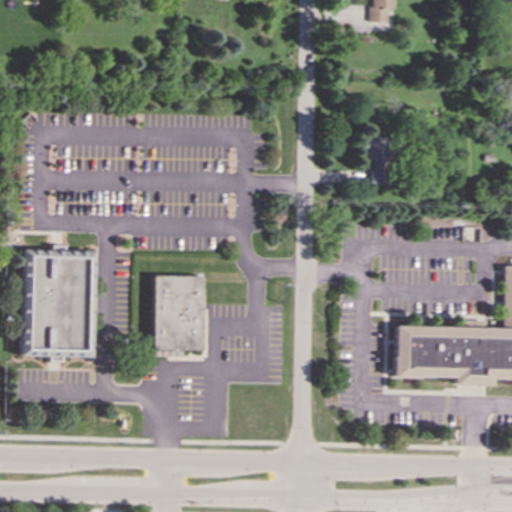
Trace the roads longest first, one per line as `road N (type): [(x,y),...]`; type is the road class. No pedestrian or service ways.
road 1 (secondary): [(511,470),(0,458)]
road 2 (secondary): [(0,494),(511,505)]
road 3 (residential): [(300,500),(307,0)]
road 4 (secondary): [(365,502),(511,485)]
